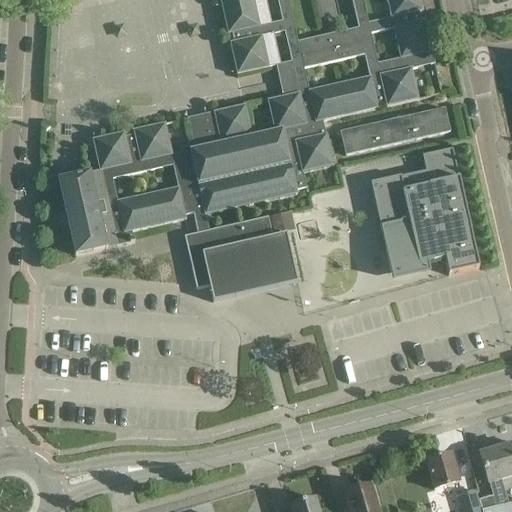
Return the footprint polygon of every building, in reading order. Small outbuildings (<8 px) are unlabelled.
[(218,0),(226,36),(230,35),(232,43),(228,44),(235,76),(275,67),(282,98),(265,102),(272,133),(250,138),(243,107),(185,120),(192,151),(171,155),(164,125),(131,132),(132,137),(125,138),(124,134),(91,141),(98,173),(90,174),(90,173),(57,181),(64,213),(66,212),(68,224),(67,225),(74,257),(133,243),(131,233),(185,221),(184,217),(192,215),(192,219),(204,217),(296,196),(295,192),(304,190),(305,194),(307,194),(305,187),(304,188),(300,174),(332,167),(322,123),(376,111),(375,106),(384,104),(385,108),(418,101),(411,71),(433,66),(423,21),(419,22),(417,14),(421,13),(418,0),(218,0)] [(344,157),(448,134),(443,110),(339,133),(344,157)] [(371,189),(378,221),(381,235),(383,245),(383,246),(391,281),(392,281),(427,274),(429,273),(427,265),(430,264),(444,261),(448,277),(462,274),(478,270),(478,268),(452,151),(422,158),(425,173),(401,179),(400,178),(370,185),(371,189)] [(204,217),(192,219),(196,235),(183,238),(195,291),(208,288),(211,304),(296,285),(285,235),(271,238),(267,219),(208,232),(204,217)] [(475,492),(479,509),(506,502),(500,480),(511,476),(511,448),(511,446),(477,456),(486,484),(489,484),(493,497),(478,502),(475,492)] [(433,492),(458,484),(449,455),(424,463),(433,492)] [(376,511),(368,485),(342,493),(347,511),(376,511)] [(479,511),(479,509),(475,492),(456,497),(459,511),(479,511)] [(317,511),(314,499),(289,507),(290,511),(317,511)] [(479,509),(479,511),(511,511),(511,503),(507,505),(506,502),(479,509)]
